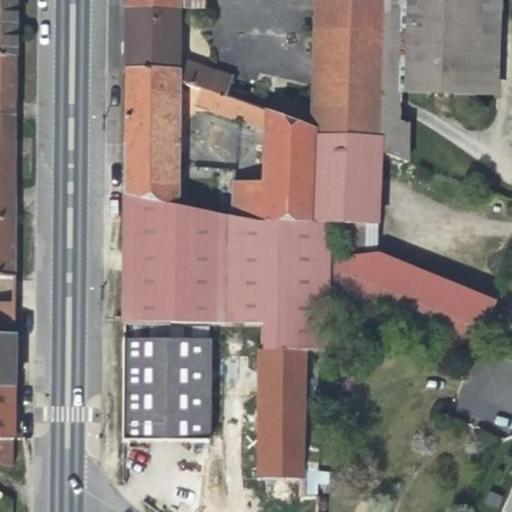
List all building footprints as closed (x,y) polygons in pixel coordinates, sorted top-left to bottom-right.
[(0,0),(0,57),(16,58),(16,13),(15,0),(0,0)] [(178,6),(177,0),(125,0),(126,6),(177,9),(178,6)] [(203,10),(202,0),(177,0),(178,6),(177,9),(177,10),(203,10)] [(496,97),(498,0),(316,0),(313,112),(313,131),(313,133),(312,139),(379,143),(379,155),(407,165),(409,127),(399,122),(403,95),(496,97)] [(177,65),(177,10),(177,9),(126,6),(126,36),(125,72),(176,73),(177,83),(200,91),(212,95),(223,100),(230,80),(182,63),(177,65)] [(0,101),(15,102),(16,58),(0,57),(0,101)] [(175,148),(177,83),(176,73),(125,72),(125,104),(124,148),(127,148),(127,147),(173,147),(173,148),(175,148)] [(281,98),(230,80),(223,100),(247,108),(250,101),(258,104),(255,112),(274,118),(274,117),(280,100),(281,98)] [(206,113),(212,95),(200,91),(194,108),(206,113)] [(310,225),(312,139),(313,133),(274,118),(255,112),(247,108),(223,100),(212,95),(206,113),(260,132),(266,133),(265,185),(234,184),(232,219),(265,227),(265,223),(310,225)] [(313,131),(313,112),(280,100),(274,117),(274,118),(313,133),(313,131)] [(15,107),(15,102),(0,101),(0,116),(15,117),(15,107)] [(255,112),(258,104),(250,101),(247,108),(255,112)] [(0,163),(15,164),(15,117),(0,116),(0,163)] [(376,226),(379,155),(379,143),(312,139),(310,225),(329,226),(336,226),(334,258),(332,294),(474,351),(494,304),(375,255),(376,226)] [(175,165),(175,148),(173,148),(173,147),(127,147),(127,148),(124,148),(124,164),(127,164),(127,165),(172,166),(175,165)] [(0,193),(15,193),(15,164),(0,163),(0,193)] [(174,204),(175,165),(172,166),(127,165),(127,164),(124,164),(124,180),(124,197),(174,208),(174,204)] [(15,201),(15,193),(0,193),(0,211),(15,211),(15,201)] [(308,283),(310,225),(265,223),(265,227),(232,219),(174,208),(124,197),(122,325),(260,327),(259,352),(306,355),(328,355),(328,292),(308,283)] [(0,278),(15,279),(15,211),(0,211),(0,278)] [(328,292),(329,226),(310,225),(308,283),(328,292)] [(0,325),(15,325),(13,300),(0,300),(0,325)] [(14,362),(14,338),(0,337),(0,388),(13,389),(14,362)] [(208,445),(210,343),(123,342),(123,361),(121,444),(208,445)] [(305,436),(306,363),(306,355),(259,352),(256,511),(302,511),(303,498),(305,436)] [(13,415),(13,389),(0,388),(0,441),(6,441),(13,441),(13,415)] [(12,468),(13,441),(6,441),(0,441),(0,466),(2,467),(12,468)]
